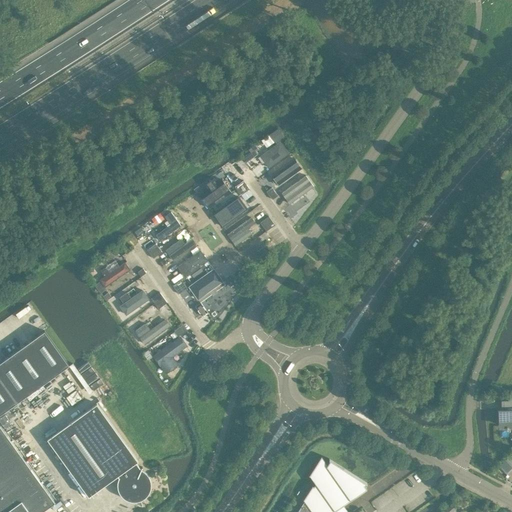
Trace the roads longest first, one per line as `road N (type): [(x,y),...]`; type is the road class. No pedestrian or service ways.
road 1 (tertiary): [(301,250),(437,63),(452,32),(454,0)]
road 2 (motorway): [(0,138),(214,0)]
road 3 (unclassified): [(511,287),(469,397),(468,451),(456,472)]
road 4 (motorway): [(151,0),(0,96)]
road 5 (unclassified): [(247,332),(214,352),(136,250)]
road 6 (secondary): [(404,251),(511,125)]
road 7 (secondary): [(340,363),(404,251)]
road 8 (secondary): [(404,251),(323,351)]
